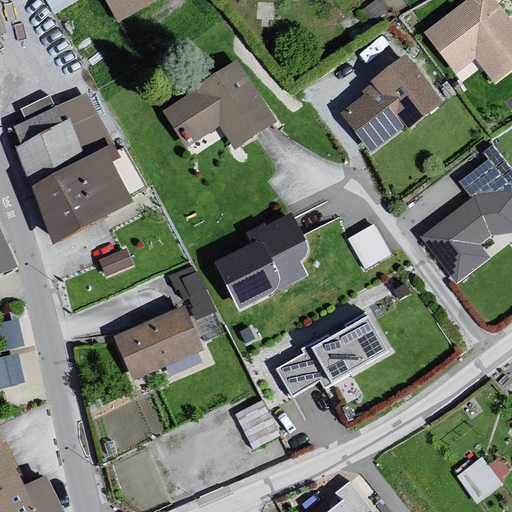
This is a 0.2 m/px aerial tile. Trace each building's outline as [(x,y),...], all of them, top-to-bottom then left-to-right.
[(163,0),(100,0),(116,25),(163,0)] [(511,24),(493,0),(475,0),(426,34),(454,78),(480,62),(498,87),(511,76),(511,24)] [(276,121),(236,59),(161,107),(187,148),(223,125),(237,146),(276,121)] [(439,104),(407,62),(339,114),(371,155),(439,104)] [(118,155),(85,99),(5,135),(39,194),(118,155)] [(153,206),(126,150),(118,155),(39,194),(58,250),(153,206)] [(511,183),(490,153),(455,179),(468,198),(419,233),(456,284),(493,257),(486,248),(494,242),(489,235),(511,231),(511,183)] [(378,218),(350,230),(363,262),(391,251),(378,218)] [(316,245),(297,219),(277,223),(244,235),(245,247),(215,263),(243,314),(313,278),(308,263),(316,258),(316,245)] [(0,239),(0,275),(13,270),(0,239)] [(303,354),(278,367),(292,393),(318,379),(322,387),(390,351),(368,309),(298,346),(303,354)] [(189,311),(116,342),(141,395),(216,369),(189,311)] [(20,317),(0,321),(0,349),(26,345),(20,317)] [(18,354),(0,357),(0,386),(24,381),(18,354)] [(278,435),(262,401),(233,414),(250,449),(278,435)] [(0,438),(0,437),(0,511),(63,511),(46,473),(22,485),(0,438)] [(483,450),(457,469),(478,497),(504,477),(483,450)] [(377,511),(352,477),(335,489),(344,501),(329,511),(377,511)]
